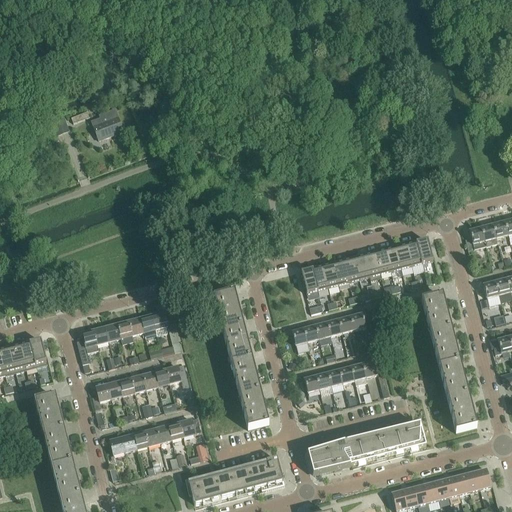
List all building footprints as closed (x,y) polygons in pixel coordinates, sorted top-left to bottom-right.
[(71,121),(73,126),(90,120),(87,114),(71,121)] [(118,120),(93,129),(99,143),(123,134),(118,120)] [(504,225),(493,228),(496,242),(508,239),(504,225)] [(493,228),(481,231),(486,250),(498,247),(496,242),(493,228)] [(471,241),(465,243),(468,255),(486,250),(481,231),(469,234),(471,241)] [(428,243),(417,246),(422,267),(433,264),(428,243)] [(417,246),(406,249),(412,270),(422,267),(417,246)] [(406,249),(396,251),(401,273),(412,270),(406,249)] [(396,251),(385,254),(391,275),(401,273),(396,251)] [(385,254),(375,257),(381,282),(382,281),(381,278),(391,275),(385,254)] [(375,257),(364,260),(371,284),(381,282),(375,257)] [(364,260),(354,262),(359,283),(369,281),(370,284),(371,284),(364,260)] [(354,262),(344,265),(349,286),(359,283),(354,262)] [(344,265),(333,268),(339,289),(349,286),(344,265)] [(333,268),(323,270),(328,292),(339,289),(333,268)] [(323,270),(312,273),(318,294),(328,292),(323,270)] [(312,273),(301,276),(307,297),(318,294),(312,273)] [(507,282),(495,285),(499,299),(510,296),(507,282)] [(499,299),(495,285),(483,288),(487,302),(499,299)] [(234,296),(213,301),(222,334),(243,329),(239,315),(241,313),(238,310),(234,296)] [(442,299),(422,304),(430,337),(451,332),(447,318),(449,316),(446,313),(442,299)] [(321,309),(310,312),(311,318),(323,315),(321,309)] [(164,316),(152,319),(157,339),(167,336),(166,330),(168,330),(164,316)] [(362,317),(350,320),(354,334),(366,331),(365,326),(363,321),(362,317)] [(503,318),(494,320),(496,329),(505,326),(503,318)] [(140,322),(144,336),(146,342),(157,339),(152,319),(140,322)] [(350,320),(339,323),(342,337),(354,334),(350,320)] [(140,322),(129,325),(132,339),(144,336),(140,322)] [(169,335),(175,334),(172,322),(166,323),(169,335)] [(339,323),(327,326),(331,340),(342,337),(339,323)] [(129,325),(117,328),(121,342),(132,339),(129,325)] [(327,326),(315,329),(319,343),(331,340),(327,326)] [(117,328),(106,331),(109,345),(121,342),(117,328)] [(243,329),(222,334),(231,367),(251,362),(248,348),(250,345),(247,343),(243,329)] [(315,329),(304,332),(307,346),(319,343),(315,329)] [(106,331),(94,334),(98,348),(109,345),(106,331)] [(307,346),(304,332),(292,335),(296,349),(307,346)] [(451,332),(430,337),(439,370),(459,365),(456,351),(458,348),(454,346),(451,332)] [(97,348),(98,348),(94,334),(82,337),(84,343),(77,345),(82,364),(83,368),(89,367),(90,366),(88,357),(99,354),(97,348)] [(499,350),(494,351),(496,358),(501,357),(511,354),(511,350),(509,340),(497,343),(499,350)] [(41,343),(30,346),(37,371),(48,368),(41,343)] [(30,346),(20,349),(26,373),(37,371),(30,346)] [(20,349),(9,351),(16,376),(26,373),(20,349)] [(9,351),(0,353),(0,358),(5,379),(16,376),(9,351)] [(161,352),(149,355),(151,362),(162,359),(161,352)] [(334,357),(325,360),(327,366),(336,363),(334,357)] [(121,359),(114,361),(116,367),(123,366),(121,359)] [(113,362),(107,364),(109,373),(116,371),(113,362)] [(251,362),(231,367),(239,400),(260,395),(256,381),(258,377),(255,376),(251,362)] [(374,364),(362,367),(366,381),(378,378),(377,374),(375,368),(374,364)] [(459,365),(439,370),(447,403),(468,398),(464,384),(466,380),(463,379),(459,365)] [(362,367),(351,370),(356,389),(367,386),(366,381),(362,367)] [(178,370),(166,373),(170,387),(181,384),(182,384),(179,376),(178,370)] [(351,370),(339,374),(343,388),(354,385),(351,370)] [(166,373),(154,376),(158,390),(170,387),(166,373)] [(186,374),(179,376),(182,384),(181,384),(184,395),(185,394),(190,393),(186,374)] [(339,374),(328,377),(331,391),(343,388),(339,374)] [(154,376),(143,379),(147,393),(158,390),(154,376)] [(509,376),(500,378),(503,386),(503,387),(503,386),(511,384),(509,376)] [(328,377),(316,380),(320,394),(331,391),(328,377)] [(143,379),(131,382),(135,396),(147,393),(143,379)] [(320,394),(316,380),(304,383),(308,397),(320,394)] [(131,382),(120,385),(123,399),(135,396),(131,382)] [(120,385),(108,388),(112,402),(123,399),(120,385)] [(112,402),(108,388),(96,391),(100,406),(112,402)] [(260,395),(239,400),(247,430),(248,433),(269,428),(265,413),(266,409),(264,408),(260,395)] [(468,398),(447,403),(456,436),(476,431),(473,417),(474,413),(472,412),(468,398)] [(56,399),(35,405),(43,438),(64,432),(60,418),(62,416),(59,413),(56,399)] [(101,412),(98,400),(92,401),(95,413),(101,412)] [(158,409),(152,411),(154,418),(160,416),(158,409)] [(151,412),(144,414),(146,421),(153,419),(151,412)] [(192,423),(180,426),(184,441),(196,438),(195,437),(201,436),(198,422),(192,423)] [(180,426),(168,429),(172,444),(184,441),(180,426)] [(344,446),(307,458),(312,479),(350,470),(357,468),(358,470),(366,468),(365,466),(376,463),(377,465),(385,463),(384,461),(395,458),(396,460),(404,458),(403,456),(410,454),(410,456),(418,454),(418,452),(426,450),(421,428),(345,447),(344,446)] [(168,429),(157,432),(160,447),(172,444),(168,429)] [(64,432),(43,438),(52,471),(73,465),(69,451),(71,449),(68,446),(64,432)] [(157,432),(145,435),(149,450),(160,447),(157,432)] [(145,435),(133,438),(137,453),(149,450),(145,435)] [(133,438),(122,441),(126,456),(137,453),(133,438)] [(126,456),(122,441),(110,445),(114,459),(126,456)] [(184,456),(177,457),(180,469),(187,467),(184,456)] [(176,461),(170,463),(172,471),(178,470),(176,461)] [(277,462),(188,485),(189,488),(194,508),(203,506),(204,510),(221,505),(220,501),(236,497),(237,501),(254,497),(253,493),(261,491),(262,495),(284,489),(277,462)] [(159,463),(153,465),(154,470),(156,477),(162,475),(159,463)] [(73,465),(52,471),(60,503),(81,498),(77,484),(79,480),(76,479),(73,465)] [(154,470),(148,472),(149,478),(155,477),(156,477),(154,470)] [(487,473),(476,476),(480,494),(491,491),(487,473)] [(476,476),(465,478),(470,496),(480,494),(476,476)] [(465,478),(455,481),(459,499),(470,496),(465,478)] [(455,481),(444,484),(449,502),(459,499),(455,481)] [(444,484),(434,486),(438,504),(449,502),(444,484)] [(434,486),(423,489),(428,507),(438,504),(434,486)] [(423,489),(413,492),(417,510),(428,507),(423,489)] [(413,492),(402,494),(406,511),(408,511),(417,510),(413,492)] [(406,511),(402,494),(391,497),(395,511),(406,511)] [(84,511),(81,498),(60,503),(62,511),(84,511)]
